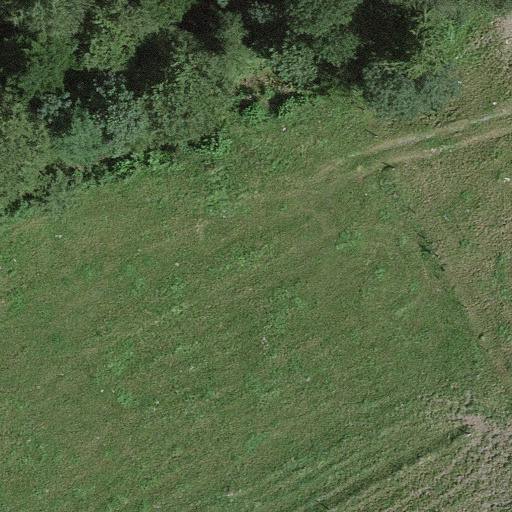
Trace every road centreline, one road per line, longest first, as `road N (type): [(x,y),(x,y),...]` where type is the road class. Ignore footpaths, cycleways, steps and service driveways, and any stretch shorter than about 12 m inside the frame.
road 1 (track): [(0,5),(158,90),(268,137),(371,159)]
road 2 (track): [(257,214),(371,159),(511,120)]
